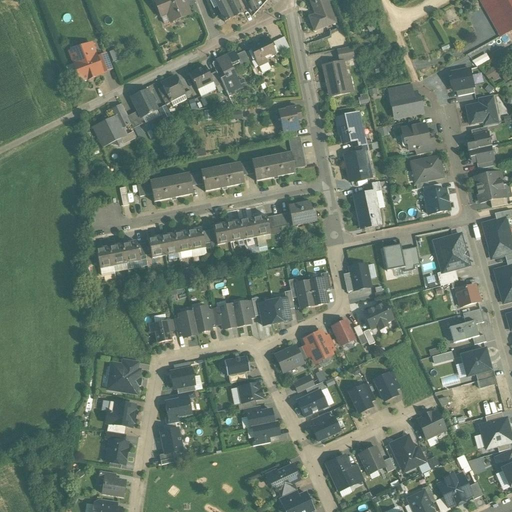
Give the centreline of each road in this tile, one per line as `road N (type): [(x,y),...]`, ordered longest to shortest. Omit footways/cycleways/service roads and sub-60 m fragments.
road 1 (residential): [(256,347),(157,363),(135,511)]
road 2 (residential): [(326,186),(107,227)]
road 3 (residential): [(326,186),(292,15),(283,5)]
road 4 (residential): [(469,217),(511,378)]
road 5 (residential): [(256,347),(343,308),(335,246)]
road 6 (residential): [(217,45),(85,114)]
road 7 (residential): [(309,460),(434,400)]
road 8 (residential): [(335,246),(469,217)]
road 9 (residential): [(309,460),(256,347)]
